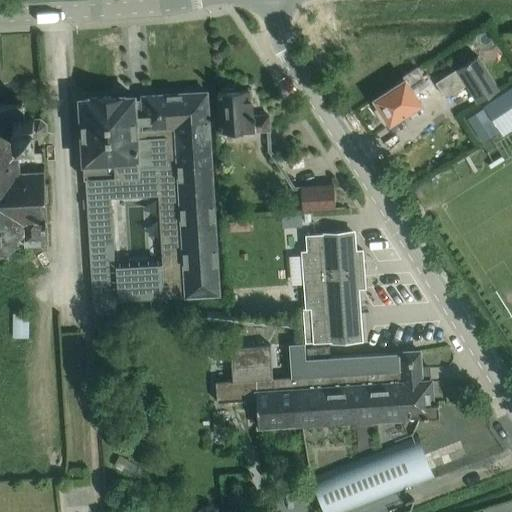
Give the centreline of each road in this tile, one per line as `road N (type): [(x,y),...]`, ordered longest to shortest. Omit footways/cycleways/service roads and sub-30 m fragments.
road 1 (unclassified): [(241,0),(511,406)]
road 2 (unclassified): [(0,20),(210,0)]
